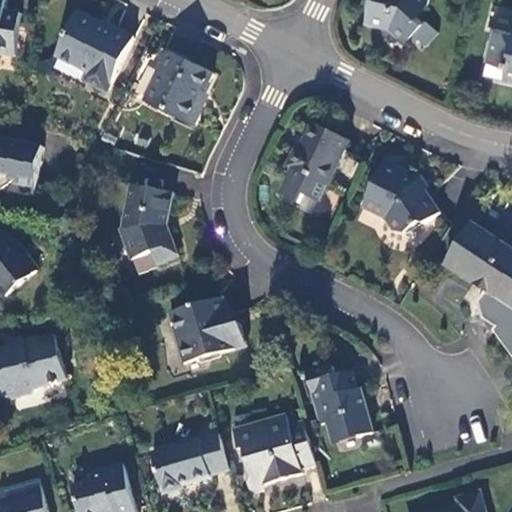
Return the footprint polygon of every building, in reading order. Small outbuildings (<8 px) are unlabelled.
[(0,0),(0,54),(16,56),(20,14),(5,12),(7,0),(0,0)] [(370,0),(366,23),(389,29),(405,42),(421,24),(415,17),(427,6),(428,0),(370,0)] [(108,92),(134,38),(116,29),(114,30),(79,13),(57,56),(90,74),(85,81),(108,92)] [(511,34),(493,30),(488,58),(504,62),(503,67),(506,68),(504,81),(511,82),(511,34)] [(170,54),(146,104),(193,127),(202,107),(196,103),(201,93),(204,95),(213,76),(170,54)] [(327,187),(349,142),(313,125),(300,149),(297,148),(288,168),(291,169),(278,195),(300,206),(305,197),(313,180),(327,187)] [(42,148),(0,140),(0,189),(2,190),(16,181),(36,185),(42,148)] [(413,176),(385,162),(362,208),(385,220),(394,232),(403,234),(417,225),(423,226),(439,214),(413,176)] [(327,187),(313,180),(305,197),(319,204),(327,187)] [(133,186),(132,191),(172,200),(173,194),(133,186)] [(168,218),(172,200),(132,191),(131,204),(128,203),(122,233),(132,260),(153,253),(158,266),(178,258),(167,230),(163,229),(165,219),(168,218)] [(511,250),(472,224),(446,266),(494,302),(495,318),(505,325),(504,334),(511,346),(511,250)] [(0,236),(0,288),(7,298),(36,274),(27,259),(30,256),(21,244),(16,246),(11,238),(0,236)] [(223,300),(169,316),(183,365),(246,348),(240,325),(231,328),(223,300)] [(0,351),(0,384),(5,399),(9,401),(35,394),(37,390),(68,380),(56,336),(38,341),(36,339),(24,342),(25,347),(17,349),(15,347),(0,351)] [(306,375),(320,426),(329,424),(334,440),(353,435),(360,438),(374,434),(365,406),(361,408),(351,372),(335,376),(332,367),(306,375)] [(301,470),(316,466),(303,423),(288,427),(285,416),(233,432),(239,452),(243,451),(251,478),(248,485),(251,492),(256,494),(264,491),(267,486),(302,475),(301,470)] [(199,434),(200,441),(219,436),(217,429),(199,434)] [(211,477),(229,472),(219,436),(200,441),(154,454),(165,495),(184,490),(184,487),(211,479),(211,477)] [(137,511),(124,465),(93,473),(88,484),(74,488),(80,511),(137,511)] [(47,511),(40,485),(7,495),(8,501),(0,503),(0,511),(47,511)] [(487,511),(482,492),(459,499),(462,506),(441,511),(487,511)]
